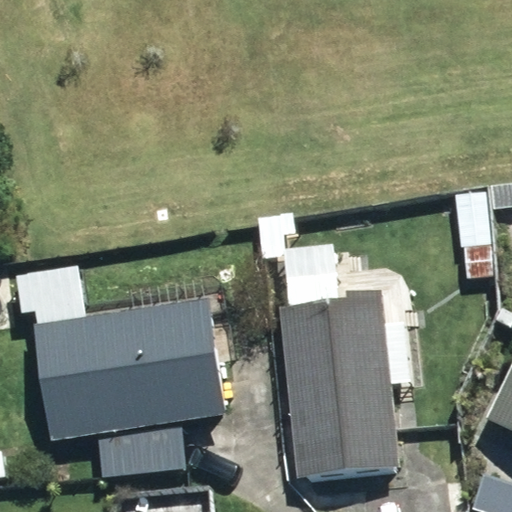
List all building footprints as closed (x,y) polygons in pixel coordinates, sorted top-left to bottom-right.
[(511,193),(494,195),(496,210),(511,208),(511,193)] [(462,202),(466,252),(496,250),(492,199),(462,202)] [(264,234),(269,289),(292,286),(289,263),(295,261),(292,231),(264,234)] [(286,319),(303,486),(405,475),(387,302),(353,305),(354,312),(286,319)] [(40,335),(56,449),(229,426),(213,312),(40,335)] [(511,393),(495,429),(511,436),(511,393)]
